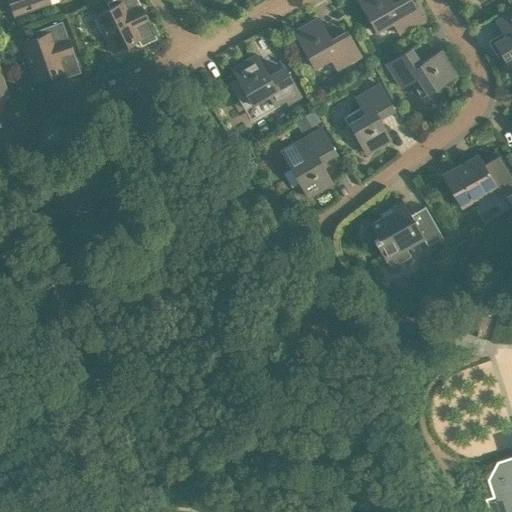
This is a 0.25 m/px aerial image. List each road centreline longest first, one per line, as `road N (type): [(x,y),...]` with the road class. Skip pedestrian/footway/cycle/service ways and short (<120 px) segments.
road 1 (residential): [(473,341),(361,300),(322,244),(332,217),(474,106),(477,74),(435,0)]
road 2 (track): [(0,240),(93,171),(157,72)]
road 3 (residential): [(0,135),(191,57)]
road 4 (residential): [(191,57),(297,0)]
